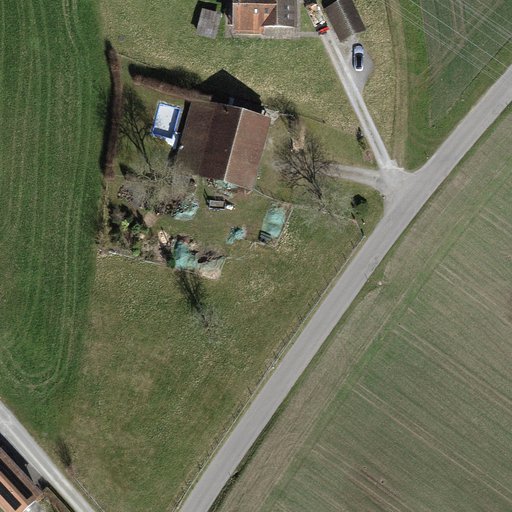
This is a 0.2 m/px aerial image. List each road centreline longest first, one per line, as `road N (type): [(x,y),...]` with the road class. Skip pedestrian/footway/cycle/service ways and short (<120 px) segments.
road 1 (unclassified): [(193,511),(392,225),(511,84)]
road 2 (track): [(411,200),(390,176),(310,0)]
road 3 (track): [(396,186),(264,160)]
road 4 (track): [(86,511),(0,415)]
